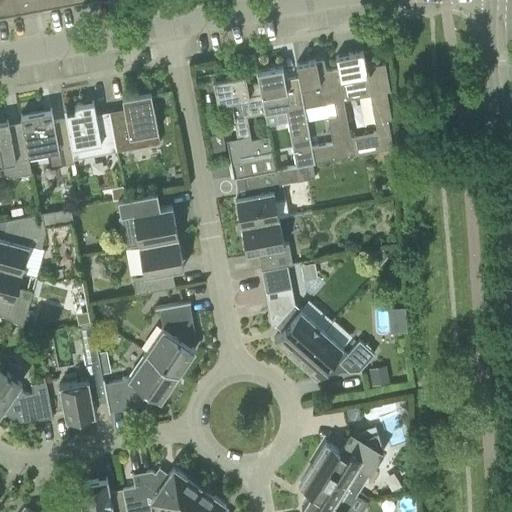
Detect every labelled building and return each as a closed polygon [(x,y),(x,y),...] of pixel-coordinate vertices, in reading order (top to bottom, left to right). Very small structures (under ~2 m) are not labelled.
[(0,0),(0,12),(11,10),(8,0),(0,0)] [(8,0),(11,10),(33,6),(32,0),(8,0)] [(350,135),(353,154),(393,146),(388,119),(391,118),(386,90),(390,90),(385,62),(366,66),(363,50),(335,55),(337,67),(343,99),(369,94),(376,130),(350,135)] [(350,135),(343,99),(337,67),(325,69),(323,58),(296,63),(298,74),(304,106),(333,100),(336,113),(327,114),(333,141),(311,145),(315,161),(353,154),(350,135)] [(315,161),(311,145),(304,106),(298,74),(284,77),(282,65),(256,70),(259,82),(264,112),(264,114),(285,110),(295,165),(315,161)] [(246,115),(264,112),(259,82),(246,84),(244,72),(213,78),(217,102),(230,100),(237,136),(250,134),(246,115)] [(109,110),(117,149),(160,141),(150,90),(122,96),(124,107),(109,110)] [(73,157),(117,149),(109,110),(96,112),(93,100),(64,106),(66,118),(73,157)] [(74,161),(73,157),(66,118),(53,120),(51,108),(20,114),(22,120),(28,153),(47,150),(50,165),(74,161)] [(31,172),(28,153),(22,120),(8,123),(8,119),(0,120),(0,162),(2,162),(5,176),(31,172)] [(225,131),(210,132),(212,150),(226,149),(225,131)] [(275,169),(272,154),(268,135),(251,138),(250,134),(237,136),(226,138),(230,158),(231,158),(234,176),(244,175),(275,169)] [(288,215),(285,198),(282,182),(297,179),(318,176),(315,161),(295,165),(275,169),(244,175),(247,193),(235,195),(240,224),(278,217),(288,215)] [(138,243),(178,235),(172,204),(160,206),(157,190),(117,198),(120,213),(132,211),(138,243)] [(0,264),(21,271),(29,243),(41,247),(45,231),(42,212),(2,219),(3,221),(0,230),(0,264)] [(261,269),(287,264),(292,263),(288,242),(283,243),(278,217),(240,224),(246,252),(258,250),(261,269)] [(178,235),(138,243),(144,274),(132,276),(135,292),(175,285),(171,269),(183,267),(178,235)] [(21,271),(0,264),(0,293),(0,294),(0,295),(0,312),(23,324),(32,290),(17,286),(21,271)] [(297,358),(324,329),(300,308),(299,308),(294,303),(294,302),(287,264),(261,269),(271,321),(281,329),(274,337),(297,358)] [(145,350),(178,373),(195,348),(185,341),(191,334),(185,300),(159,305),(162,325),(145,350)] [(106,399),(103,381),(101,372),(99,357),(92,319),(77,322),(85,362),(88,378),(59,383),(65,419),(95,413),(93,402),(106,399)] [(324,329),(297,358),(316,375),(317,374),(348,369),(349,370),(359,369),(374,352),(359,338),(347,351),(342,346),(343,345),(324,329)] [(103,381),(106,399),(107,405),(148,398),(151,394),(160,400),(178,373),(145,350),(127,377),(103,381)] [(0,413),(20,414),(51,410),(45,380),(31,382),(32,391),(26,392),(18,386),(22,381),(0,365),(0,413)] [(312,462),(345,483),(354,470),(366,477),(383,450),(377,431),(355,438),(347,433),(338,448),(325,440),(312,462)] [(345,483),(312,462),(298,484),(310,492),(301,506),(309,511),(344,511),(349,504),(337,496),(345,483)] [(149,497),(171,511),(179,511),(200,484),(173,466),(169,472),(159,465),(155,471),(151,469),(132,472),(134,484),(122,487),(125,501),(149,497)] [(127,511),(125,501),(122,487),(109,489),(107,476),(77,482),(82,511),(127,511)] [(227,511),(222,508),(226,502),(200,484),(179,511),(227,511)]
